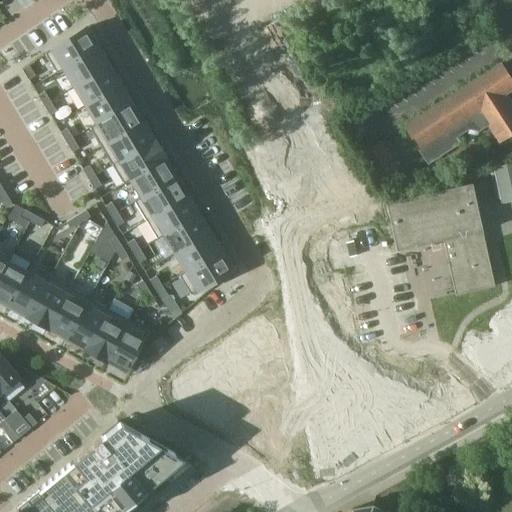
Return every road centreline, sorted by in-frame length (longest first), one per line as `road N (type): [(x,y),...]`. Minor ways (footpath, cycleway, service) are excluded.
road 1 (residential): [(94,0),(262,272),(254,296),(117,402)]
road 2 (tertiary): [(305,511),(511,399)]
road 3 (unknown): [(410,348),(368,295),(344,293),(330,315),(336,353),(346,375),(369,380)]
road 4 (residential): [(232,463),(117,402)]
